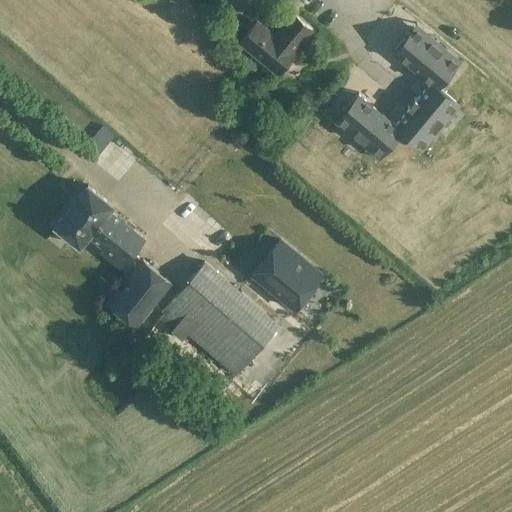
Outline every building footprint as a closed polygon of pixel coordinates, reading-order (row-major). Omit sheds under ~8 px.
[(312,29),(294,13),(275,36),(257,21),(240,42),(278,73),(295,52),(294,51),(312,29)] [(414,27),(395,50),(432,81),(438,86),(457,63),(443,51),(445,48),(431,36),(429,39),(414,27)] [(456,102),(438,86),(432,81),(417,99),(415,97),(408,106),(410,107),(395,125),(401,130),(420,145),(432,131),(435,133),(447,118),(444,116),(456,102)] [(358,94),(339,118),(353,130),(351,132),(366,144),(368,142),(382,154),(401,130),(395,125),(358,94)] [(112,204),(88,185),(55,225),(80,245),(89,233),(108,209),(112,204)] [(122,266),(131,273),(142,260),(133,253),(145,238),(108,209),(89,233),(103,245),(100,250),(121,267),(122,266)] [(296,308),(324,274),(280,239),(253,273),(296,308)] [(143,259),(142,260),(131,273),(127,278),(108,302),(135,324),(170,281),(143,259)] [(278,325),(204,261),(162,310),(236,373),(278,325)]
